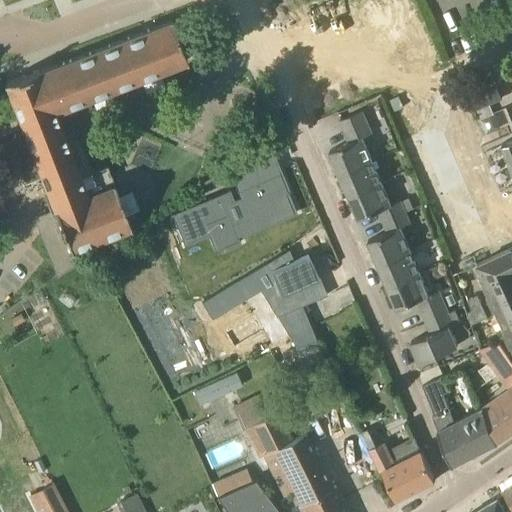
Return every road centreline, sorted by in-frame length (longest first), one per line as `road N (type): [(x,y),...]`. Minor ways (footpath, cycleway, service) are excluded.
road 1 (residential): [(454,494),(236,0)]
road 2 (residential): [(481,248),(434,138),(461,64),(511,42)]
